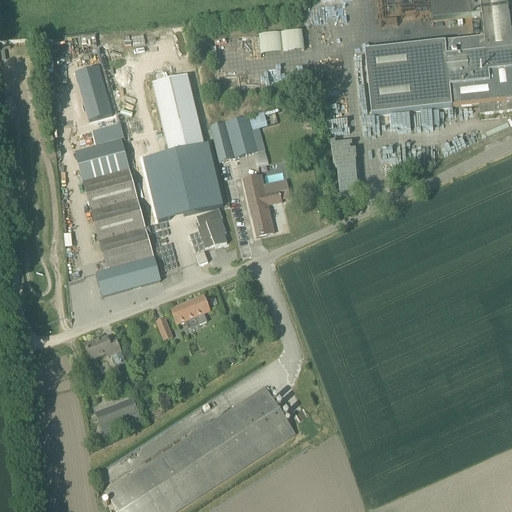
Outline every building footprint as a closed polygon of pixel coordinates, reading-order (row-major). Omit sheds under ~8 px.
[(511,0),(430,0),(433,22),(465,19),(471,18),(482,17),(484,41),(365,53),(372,117),(458,109),(458,115),(479,113),(480,115),(511,112),(511,44),(511,38),(511,37),(511,0)] [(304,31),(260,36),(262,57),(306,52),(304,31)] [(169,155),(204,147),(187,78),(153,86),(169,155)] [(252,132),(248,118),(211,128),(221,165),(258,154),(252,132)] [(107,267),(154,256),(147,235),(156,232),(155,226),(155,225),(145,228),(121,140),(75,153),(107,267)] [(354,144),(335,146),(340,198),(359,196),(354,144)] [(268,206),(267,205),(282,201),(280,191),(264,194),(262,187),(246,190),(250,209),(251,209),(257,237),(274,233),(268,206)] [(199,227),(198,228),(205,249),(214,246),(215,249),(220,247),(227,245),(224,235),(226,234),(221,220),(223,219),(219,210),(196,218),(199,227)] [(204,252),(196,255),(199,265),(208,262),(204,252)] [(176,325),(195,317),(198,325),(206,322),(203,314),(209,312),(203,297),(170,310),(176,325)] [(161,334),(164,342),(172,339),(169,331),(161,334)] [(106,357),(111,355),(116,367),(124,364),(113,336),(106,339),(105,336),(92,341),(92,339),(82,342),(90,362),(106,355),(106,357)] [(175,511),(295,435),(264,388),(104,492),(109,500),(105,502),(108,505),(111,503),(115,510),(112,511),(175,511)] [(141,423),(132,401),(95,415),(101,430),(121,422),(124,430),(141,423)]
